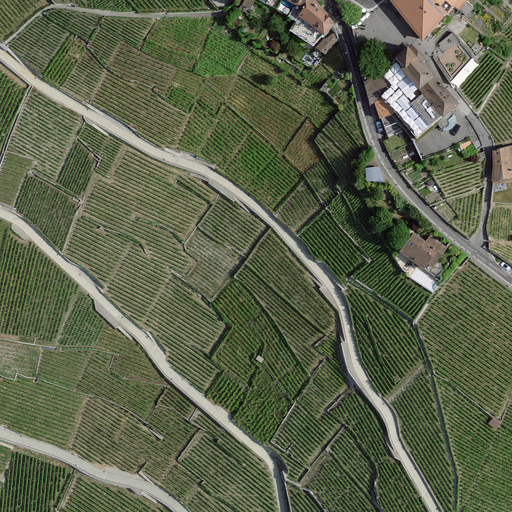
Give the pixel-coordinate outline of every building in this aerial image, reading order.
[(258,0),(282,14),(288,1),(289,0),(258,0)] [(289,0),(288,1),(282,14),(295,21),(312,0),(289,0)] [(323,3),(320,0),(312,0),(295,21),(289,30),(313,46),(334,24),(329,15),(320,5),(323,3)] [(389,0),(418,34),(425,42),(441,21),(445,16),(440,12),(450,1),(464,13),(469,4),(464,1),(464,0),(389,0)] [(325,39),(317,48),(326,54),(338,38),(336,32),(332,34),(326,40),(325,39)] [(459,106),(411,46),(394,59),(424,96),(412,107),(430,129),(452,111),(459,106)] [(382,120),(387,136),(405,125),(382,98),(393,89),(379,71),(359,47),(355,50),(364,84),(379,121),(382,120)] [(382,98),(405,125),(417,140),(430,129),(412,107),(424,96),(394,59),(379,71),(393,89),(382,98)] [(331,87),(326,83),(321,89),(326,93),(331,87)] [(414,142),(422,162),(446,154),(471,141),(475,139),(452,111),(430,129),(417,140),(414,142)] [(511,153),(511,149),(493,153),(495,169),(511,166),(511,153)] [(511,166),(495,169),(494,185),(511,181),(511,166)] [(376,169),(364,170),(365,182),(381,183),(376,169)] [(427,244),(415,235),(402,251),(425,269),(429,263),(433,266),(448,247),(433,236),(427,244)] [(501,424),(494,419),(490,424),(497,430),(501,424)]
